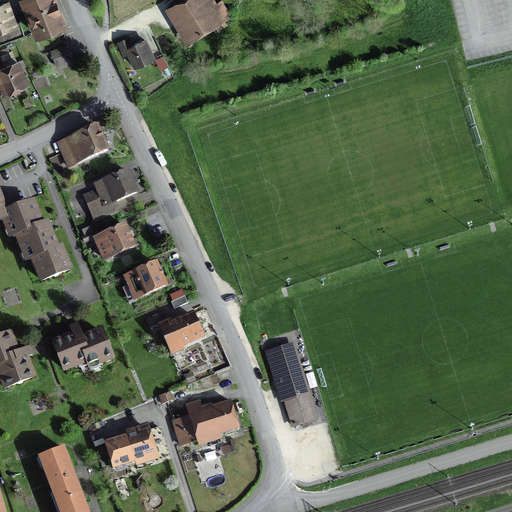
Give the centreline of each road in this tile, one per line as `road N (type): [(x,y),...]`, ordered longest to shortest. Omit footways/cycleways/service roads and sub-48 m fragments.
road 1 (residential): [(117,93),(244,367),(286,508)]
road 2 (residential): [(286,508),(511,439)]
road 3 (residential): [(0,155),(117,93)]
